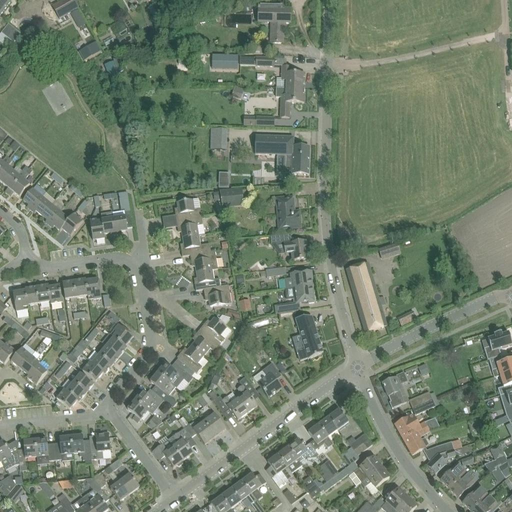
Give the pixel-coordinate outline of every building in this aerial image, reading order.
[(0,0),(0,16),(5,9),(11,1),(9,0),(0,0)] [(59,20),(78,9),(73,0),(65,0),(52,7),(59,20)] [(159,2),(155,5),(149,9),(158,23),(169,16),(159,2)] [(270,43),(273,43),(283,44),(284,24),(290,24),(291,11),(284,11),(284,5),(259,4),(258,23),(271,23),(270,43)] [(14,43),(21,34),(8,24),(1,33),(14,43)] [(102,52),(97,43),(79,53),(84,62),(102,52)] [(252,44),(252,52),(267,53),(267,45),(252,44)] [(434,62),(437,75),(474,66),(476,71),(485,69),(484,64),(490,62),(487,51),(466,56),(464,48),(454,51),(454,50),(446,52),(447,59),(434,62)] [(213,56),(212,69),(238,70),(239,57),(213,56)] [(119,58),(114,60),(119,73),(124,71),(119,58)] [(240,58),(240,67),(274,67),(274,59),(240,58)] [(277,79),(276,88),(286,89),(304,89),(305,75),(291,74),(291,67),(281,67),(281,79),(277,79)] [(235,88),(232,97),(241,100),(245,91),(235,88)] [(276,88),(276,98),(280,98),(280,110),(281,110),(281,118),(290,119),(290,110),(290,104),(304,104),(304,89),(286,89),(276,88)] [(256,118),(256,127),(274,127),(275,119),(256,118)] [(211,137),(211,150),(226,151),(227,138),(211,137)] [(286,175),(309,176),(310,148),(293,147),(294,138),(256,137),(255,155),(286,156),(286,175)] [(15,142),(10,148),(15,152),(20,146),(15,142)] [(0,170),(10,159),(7,157),(2,163),(0,160),(0,170)] [(10,159),(0,170),(0,181),(3,184),(13,172),(8,168),(13,162),(10,159)] [(13,172),(3,184),(9,189),(5,193),(8,195),(26,173),(29,170),(26,167),(23,171),(22,172),(19,176),(13,172)] [(26,173),(8,195),(11,197),(14,193),(20,198),(26,190),(30,186),(24,181),(29,175),(26,173)] [(220,189),(231,189),(231,173),(221,173),(220,189)] [(64,182),(54,174),(51,178),(61,186),(64,182)] [(242,190),(220,193),(223,209),(244,206),(242,190)] [(28,208),(31,211),(42,199),(33,191),(24,202),(29,206),(28,208)] [(130,213),(127,193),(119,194),(122,212),(125,212),(125,214),(130,213)] [(293,198),(276,199),(278,230),(291,229),(291,227),(301,226),(299,212),(292,212),(291,205),(294,205),(293,198)] [(42,199),(31,211),(35,214),(37,212),(42,217),(51,206),(42,199)] [(175,212),(177,222),(202,218),(199,199),(177,203),(178,209),(177,209),(175,212)] [(82,212),(89,204),(85,202),(79,210),(82,212)] [(51,206),(42,217),(48,221),(46,223),(49,226),(60,213),(51,206)] [(60,213),(49,226),(53,230),(55,228),(60,232),(69,221),(60,213)] [(114,219),(113,219),(116,236),(119,235),(121,235),(120,232),(128,231),(127,229),(133,228),(130,213),(125,214),(125,217),(116,218),(114,219)] [(69,221),(60,232),(61,232),(63,230),(71,237),(84,222),(79,218),(77,220),(73,216),(69,221)] [(182,233),(183,239),(198,236),(198,237),(204,236),(202,218),(177,222),(178,231),(181,233),(182,233)] [(108,220),(102,220),(104,235),(110,234),(111,234),(111,236),(116,236),(113,219),(108,220)] [(99,221),(90,222),(92,231),(93,241),(102,240),(105,239),(104,235),(102,220),(99,221)] [(284,244),(285,255),(292,254),(293,262),(309,260),(308,257),(311,257),(310,250),(307,250),(306,242),(292,243),(291,235),(271,237),(271,246),(284,244)] [(182,257),(190,256),(211,253),(211,252),(210,244),(200,246),(198,237),(198,236),(183,239),(184,245),(183,245),(181,248),(182,257)] [(196,267),(197,273),(212,271),(218,270),(215,251),(211,252),(211,253),(190,256),(192,265),(194,267),(196,267)] [(261,261),(251,269),(256,275),(265,267),(261,261)] [(387,327),(369,263),(346,270),(365,333),(387,327)] [(267,278),(287,276),(286,269),(266,271),(267,278)] [(196,292),(204,291),(204,290),(221,287),(220,279),(214,280),(212,271),(197,273),(198,279),(196,279),(194,282),(196,292)] [(290,279),(284,280),(285,290),(294,289),(312,287),(311,280),(313,280),(312,271),(302,273),(290,274),(290,279)] [(81,281),(74,282),(77,298),(83,297),(88,296),(89,296),(86,282),(86,280),(81,281)] [(90,282),(86,282),(89,296),(88,296),(89,301),(93,300),(102,299),(100,290),(99,280),(90,282)] [(72,283),(63,284),(63,287),(66,300),(75,299),(77,298),(74,282),(72,283)] [(222,287),(221,287),(204,290),(204,291),(205,300),(208,302),(209,302),(210,308),(223,306),(232,304),(229,286),(227,286),(222,287)] [(49,287),(37,288),(40,304),(51,303),(49,289),(49,287)] [(60,287),(49,289),(51,303),(51,305),(63,303),(60,287)] [(295,301),(295,304),(308,303),(314,302),(312,287),(294,289),(285,290),(287,302),(295,301)] [(37,288),(26,290),(26,292),(28,306),(40,304),(37,288)] [(26,292),(13,294),(17,312),(29,310),(28,306),(26,292)] [(239,302),(241,313),(251,311),(250,301),(239,302)] [(286,304),(274,306),(275,315),(287,313),(286,304)] [(239,313),(228,311),(227,316),(240,320),(239,313)] [(111,313),(107,317),(117,325),(120,321),(111,313)] [(300,336),(292,338),(299,362),(308,360),(323,354),(312,317),(302,319),(295,320),(300,336)] [(200,330),(220,346),(225,340),(221,337),(228,329),(223,324),(215,318),(211,323),(210,322),(206,323),(200,330)] [(270,325),(267,318),(250,324),(252,331),(270,325)] [(8,325),(16,332),(20,328),(11,320),(8,325)] [(32,327),(28,323),(24,327),(28,331),(32,327)] [(113,333),(111,335),(114,338),(126,347),(127,345),(134,338),(119,325),(113,333)] [(29,336),(20,328),(16,332),(26,340),(29,336)] [(95,329),(91,334),(96,338),(99,333),(95,329)] [(196,342),(192,346),(204,357),(211,349),(215,352),(220,346),(200,330),(194,338),(195,341),(196,342)] [(248,331),(242,334),(245,340),(251,337),(248,331)] [(88,338),(84,343),(88,347),(92,342),(96,338),(91,334),(88,338)] [(499,350),(511,346),(511,344),(509,334),(502,336),(501,334),(494,336),(495,338),(488,340),(490,347),(484,349),(487,361),(501,357),(499,350)] [(110,344),(107,347),(120,357),(123,354),(125,351),(127,348),(126,347),(114,338),(113,340),(110,344)] [(81,345),(77,351),(82,355),(86,349),(88,347),(84,343),(81,345)] [(100,348),(96,352),(100,356),(112,366),(116,361),(118,359),(120,357),(107,347),(103,343),(101,345),(100,348)] [(5,346),(0,352),(0,361),(5,365),(16,352),(7,344),(5,346)] [(204,357),(192,346),(188,351),(187,350),(184,351),(177,358),(197,374),(202,368),(198,364),(204,357)] [(11,362),(20,370),(31,357),(22,349),(11,362)] [(68,358),(67,359),(71,363),(75,358),(78,360),(80,357),(82,355),(77,351),(75,349),(73,351),(68,358)] [(95,352),(87,361),(90,363),(92,365),(103,374),(105,375),(110,369),(111,367),(112,366),(100,356),(96,352),(95,352)] [(64,354),(60,359),(64,362),(67,359),(68,358),(64,354)] [(31,357),(20,370),(29,377),(27,378),(28,379),(39,366),(40,364),(31,357)] [(501,357),(487,361),(488,361),(489,361),(492,372),(498,370),(500,377),(511,372),(511,359),(503,363),(501,357)] [(287,372),(280,362),(277,365),(284,375),(287,372)] [(67,363),(60,372),(64,376),(72,367),(67,363)] [(90,364),(83,372),(96,383),(102,375),(103,374),(92,365),(90,363),(90,364)] [(159,368),(156,372),(176,388),(177,389),(182,393),(189,384),(193,379),(192,378),(184,372),(180,376),(171,369),(166,364),(161,370),(159,368)] [(280,375),(274,367),(272,365),(262,372),(267,378),(258,385),(268,399),(281,390),(274,380),(280,375)] [(426,365),(418,367),(422,376),(429,373),(426,365)] [(39,366),(28,379),(37,386),(47,373),(39,366)] [(61,380),(64,376),(60,372),(56,377),(61,380)] [(157,396),(164,402),(169,406),(173,409),(178,404),(169,397),(176,388),(156,372),(153,376),(155,377),(151,382),(161,391),(157,396)] [(503,388),(498,389),(500,397),(511,392),(511,391),(510,386),(511,385),(511,372),(500,377),(503,388)] [(391,402),(389,403),(392,409),(406,403),(404,398),(406,397),(401,385),(408,383),(404,373),(396,377),(396,378),(383,384),(391,402)] [(74,383),(87,394),(94,385),(81,374),(74,383)] [(215,377),(211,384),(216,386),(220,379),(215,377)] [(242,398),(237,401),(247,415),(258,407),(249,395),(255,391),(246,378),(239,384),(242,387),(237,391),(242,398)] [(8,397),(19,396),(18,382),(2,383),(3,399),(8,399),(8,397)] [(47,392),(51,387),(47,383),(43,388),(46,391),(47,392)] [(66,392),(77,401),(79,403),(87,394),(74,383),(66,392)] [(70,410),(77,401),(66,392),(64,391),(57,400),(70,410)] [(134,400),(148,411),(153,415),(164,402),(157,396),(153,401),(143,392),(138,397),(137,396),(134,400)] [(511,392),(500,397),(507,417),(511,414),(511,392)] [(409,402),(413,410),(419,407),(433,401),(429,393),(409,402)] [(208,406),(201,396),(196,399),(204,409),(208,406)] [(353,407),(352,396),(342,397),(342,408),(353,407)] [(238,422),(247,415),(237,401),(233,405),(227,398),(223,401),(220,397),(214,402),(223,415),(229,410),(238,422)] [(137,424),(148,411),(134,400),(130,403),(132,405),(128,410),(135,416),(132,419),(137,424)] [(419,407),(413,410),(415,416),(435,407),(433,401),(419,407)] [(329,418),(339,431),(348,424),(339,411),(329,418)] [(204,422),(216,438),(226,430),(220,422),(214,414),(204,422)] [(413,416),(395,426),(404,441),(428,428),(430,432),(440,428),(435,419),(425,423),(419,427),(413,416)] [(158,428),(163,424),(155,417),(151,422),(158,428)] [(183,418),(179,421),(184,429),(189,426),(183,418)] [(319,425),(328,438),(339,431),(329,418),(319,425)] [(184,429),(191,439),(197,435),(205,446),(216,438),(204,422),(194,430),(190,425),(189,426),(184,429)] [(314,441),(310,445),(315,452),(325,444),(328,449),(333,445),(328,438),(319,425),(308,433),(314,441)] [(428,428),(404,441),(412,456),(423,450),(425,449),(429,445),(425,439),(420,440),(419,438),(426,435),(430,432),(428,428)] [(178,444),(173,448),(183,462),(194,454),(185,443),(191,439),(184,429),(173,438),(178,444)] [(54,445),(56,461),(62,461),(62,455),(73,454),(71,435),(66,436),(67,438),(60,439),(60,444),(54,445)] [(71,435),(73,454),(80,454),(80,457),(83,457),(83,461),(85,461),(86,465),(92,465),(90,448),(90,441),(84,442),(83,437),(76,437),(76,435),(71,435)] [(97,447),(90,448),(92,465),(95,465),(95,461),(103,460),(103,453),(111,453),(109,435),(96,436),(96,437),(97,447)] [(360,439),(350,445),(354,451),(355,452),(354,453),(357,457),(358,456),(373,446),(365,435),(360,439)] [(35,439),(37,458),(49,457),(49,462),(56,461),(54,445),(48,445),(47,440),(40,441),(40,438),(35,439)] [(25,459),(37,458),(35,439),(31,439),(31,442),(24,442),(25,459)] [(289,448),(300,462),(306,458),(307,459),(316,458),(319,456),(315,452),(310,445),(304,448),(299,440),(289,448)] [(161,447),(153,453),(160,462),(165,458),(173,469),(177,466),(179,468),(183,465),(183,462),(173,448),(168,441),(161,447)] [(4,442),(0,443),(0,459),(2,463),(4,468),(6,471),(16,466),(20,465),(19,451),(11,455),(4,442)] [(451,443),(436,448),(438,457),(454,452),(454,451),(451,443)] [(498,447),(490,451),(495,461),(504,457),(499,446),(498,447)] [(433,461),(426,467),(435,476),(442,469),(446,464),(443,461),(469,453),(472,452),(471,447),(467,448),(454,451),(454,452),(438,457),(436,458),(433,461)] [(293,473),(302,466),(289,448),(283,452),(282,450),(278,454),(279,455),(293,473)] [(360,459),(358,456),(357,457),(354,453),(344,460),(349,467),(360,459)] [(293,473),(279,455),(268,463),(271,468),(266,471),(272,479),(281,472),(288,481),(294,476),(292,474),(293,473)] [(495,461),(486,465),(491,473),(492,473),(495,471),(499,468),(506,464),(507,463),(507,461),(504,457),(495,461)] [(354,473),(361,484),(382,468),(375,458),(354,473)] [(474,464),(472,458),(461,461),(463,467),(474,464)] [(125,470),(122,466),(123,465),(120,460),(110,467),(113,472),(113,473),(118,469),(121,473),(125,470)] [(324,465),(334,478),(339,475),(329,461),(324,465)] [(506,464),(499,468),(507,480),(511,476),(511,473),(510,468),(507,463),(506,464)] [(319,468),(329,482),(334,478),(324,465),(319,468)] [(440,481),(449,490),(466,474),(461,469),(457,465),(451,471),(448,474),(440,481)] [(110,467),(104,471),(108,476),(113,472),(110,467)] [(382,468),(361,484),(365,488),(366,488),(372,496),(379,491),(376,488),(390,478),(382,468)] [(327,483),(321,487),(325,492),(336,484),(340,482),(349,475),(345,470),(339,475),(334,478),(329,482),(327,483)] [(253,474),(242,482),(257,502),(263,498),(258,491),(267,484),(260,475),(255,478),(253,474)] [(466,474),(449,490),(458,499),(474,483),(466,474)] [(119,480),(130,495),(140,488),(130,475),(125,479),(123,477),(119,480)] [(94,479),(101,489),(106,485),(99,476),(94,479)] [(10,493),(16,486),(10,477),(0,483),(0,484),(1,485),(10,493)] [(83,499),(92,511),(106,511),(109,510),(104,504),(109,501),(101,489),(94,479),(86,480),(94,491),(83,499)] [(120,502),(130,495),(119,480),(115,483),(115,484),(116,486),(111,490),(120,502)] [(242,482),(232,490),(241,503),(247,499),(256,511),(263,511),(257,502),(242,482)] [(318,488),(314,482),(304,490),(307,494),(309,494),(318,488)] [(39,485),(49,499),(56,495),(48,484),(47,484),(41,485),(39,485)] [(1,485),(0,486),(0,492),(2,494),(1,495),(5,499),(6,497),(10,493),(1,485)] [(25,492),(18,486),(8,498),(15,504),(25,492)] [(318,488),(309,494),(310,496),(313,499),(322,493),(319,489),(318,488)] [(463,504),(471,511),(482,502),(487,497),(479,488),(463,504)] [(222,497),(231,510),(241,503),(232,490),(222,497)] [(372,508),(368,511),(379,511),(382,509),(384,511),(395,511),(408,499),(399,490),(385,504),(380,499),(372,508)] [(292,506),(297,502),(289,491),(284,495),(292,506)] [(68,511),(92,511),(83,499),(72,506),(63,495),(58,499),(68,511)] [(222,497),(211,505),(216,511),(232,511),(231,510),(222,497)] [(482,502),(471,511),(487,511),(495,505),(492,501),(487,497),(482,502)] [(395,511),(412,511),(417,507),(408,499),(395,511)] [(276,508),(282,504),(279,500),(273,504),(276,508)] [(306,502),(302,505),(305,510),(310,507),(306,502)] [(61,503),(48,511),(68,511),(66,509),(61,503)]
